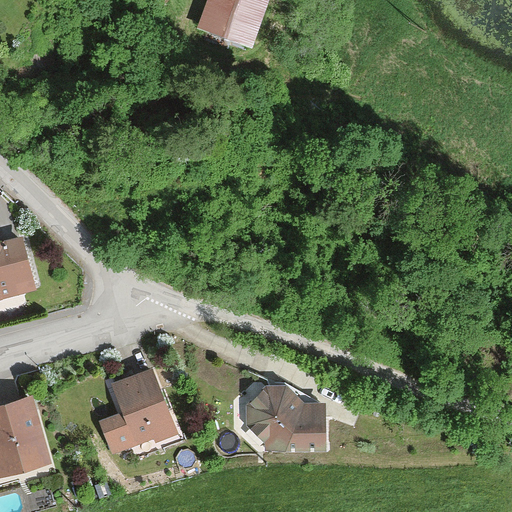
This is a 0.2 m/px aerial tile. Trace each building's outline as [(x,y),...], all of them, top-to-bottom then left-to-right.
[(252,43),(265,0),(207,0),(199,27),(252,43)] [(0,290),(14,287),(11,279),(28,274),(18,234),(0,239),(0,290)] [(152,423),(170,416),(150,367),(113,381),(127,415),(108,423),(117,445),(136,438),(155,430),(152,423)] [(322,440),(320,398),(303,399),(283,382),(265,383),(248,400),(250,420),(268,437),(268,443),(322,440)] [(31,400),(0,408),(0,468),(45,456),(31,400)] [(170,416),(152,423),(155,430),(158,436),(174,429),(170,416)]
